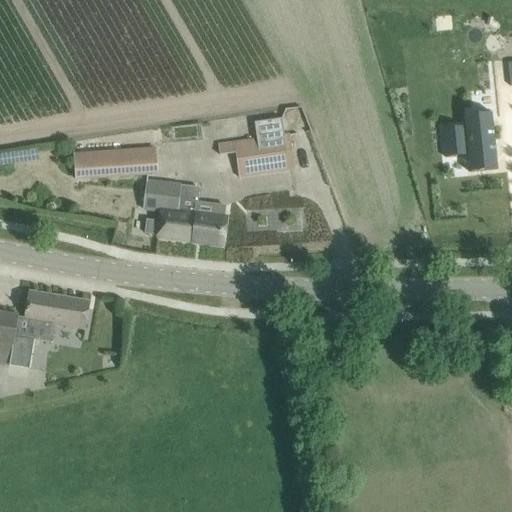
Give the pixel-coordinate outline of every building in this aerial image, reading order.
[(511,63),(500,63),(500,105),(511,104),(511,63)] [(465,126),(443,128),(446,157),(468,155),(470,173),(498,170),(492,112),(475,114),(476,125),(475,125),(467,126),(465,126)] [(257,138),(234,142),(235,153),(238,168),(239,179),(294,171),(291,151),(289,133),(284,134),(282,119),(255,123),(257,138)] [(75,155),(76,161),(78,181),(133,176),(158,174),(156,154),(155,149),(75,155)] [(146,182),(143,209),(161,212),(159,222),(146,221),(145,235),(158,237),(157,238),(223,247),(227,219),(223,219),(224,207),(196,203),(179,201),(181,186),(146,182)] [(0,349),(1,344),(12,346),(14,336),(33,340),(51,343),(55,324),(85,330),(90,303),(28,292),(24,318),(18,317),(18,316),(0,312),(0,349)]
